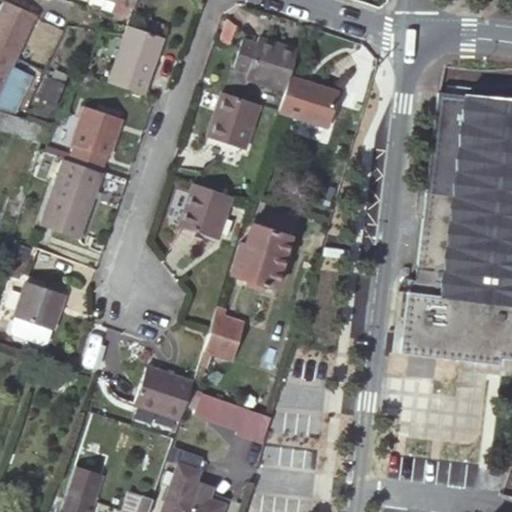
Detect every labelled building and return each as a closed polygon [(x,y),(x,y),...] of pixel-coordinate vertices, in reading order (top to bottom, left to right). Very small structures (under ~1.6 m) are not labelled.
[(132,12),(136,0),(98,0),(113,5),(132,12)] [(2,3),(0,5),(0,110),(15,117),(34,72),(14,64),(36,13),(2,3)] [(113,5),(108,19),(126,25),(128,21),(132,12),(113,5)] [(107,79),(142,92),(164,34),(128,21),(126,25),(122,36),(107,79)] [(290,81),(300,53),(260,40),(259,45),(244,40),(234,69),(249,74),(247,80),(286,92),(290,81)] [(62,86),(46,79),(36,100),(52,107),(62,86)] [(338,96),(290,81),(286,92),(280,112),(328,127),(338,96)] [(258,104),(223,93),(208,137),(244,150),(258,104)] [(511,104),(434,94),(402,351),(508,365),(511,325),(511,104)] [(72,153),(70,159),(101,170),(108,153),(110,153),(119,127),(111,125),(115,114),(87,103),(73,140),(76,142),(72,153)] [(0,110),(0,131),(46,148),(47,144),(52,131),(23,120),(15,117),(0,110)] [(123,116),(115,114),(111,125),(119,127),(123,116)] [(44,150),(70,159),(72,153),(47,144),(46,148),(44,150)] [(105,174),(66,160),(43,223),(82,237),(105,174)] [(230,195),(196,183),(181,226),(215,238),(230,195)] [(271,213),(266,228),(284,234),(289,220),(271,213)] [(284,234),(266,228),(253,223),(245,245),(241,243),(230,273),(241,277),(238,287),(254,293),(257,286),(275,292),(295,238),(284,234)] [(0,260),(3,262),(11,242),(0,237),(0,260)] [(59,299),(22,285),(9,320),(46,334),(59,299)] [(216,305),(213,314),(219,316),(222,308),(216,305)] [(213,314),(207,333),(201,351),(208,353),(228,360),(240,323),(219,316),(213,314)] [(208,353),(201,351),(199,357),(206,359),(208,353)] [(179,419),(189,389),(190,385),(144,369),(132,404),(179,419)] [(239,423),(242,412),(204,398),(200,409),(239,423)] [(200,409),(197,419),(235,433),(239,423),(200,409)] [(258,418),(242,412),(239,423),(235,433),(235,434),(233,439),(249,444),(250,440),(258,418)] [(196,477),(201,461),(169,450),(163,466),(176,470),(196,477)] [(176,470),(162,511),(220,511),(221,509),(204,503),(207,494),(192,488),(196,477),(176,470)] [(77,489),(64,485),(61,495),(73,499),(77,489)] [(77,489),(73,499),(91,505),(96,490),(78,485),(77,489)] [(61,495),(55,511),(88,511),(91,505),(73,499),(61,495)] [(147,511),(151,502),(140,499),(139,503),(135,511),(147,511)] [(135,511),(139,503),(129,500),(124,511),(135,511)]
